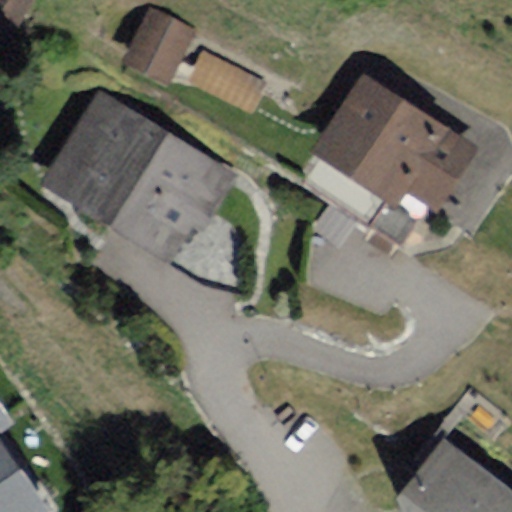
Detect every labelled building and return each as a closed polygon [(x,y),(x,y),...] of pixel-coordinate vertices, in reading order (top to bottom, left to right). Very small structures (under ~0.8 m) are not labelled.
[(0,0),(0,25),(16,5),(9,0),(0,0)] [(129,15),(93,68),(133,95),(169,43),(129,15)] [(349,68),(279,167),(360,223),(380,194),(412,217),(461,147),(349,68)] [(217,183),(90,96),(15,206),(142,292),(162,262),(217,183)] [(0,350),(0,510),(52,492),(0,350)] [(511,511),(511,484),(452,442),(415,493),(422,511),(511,511)]
